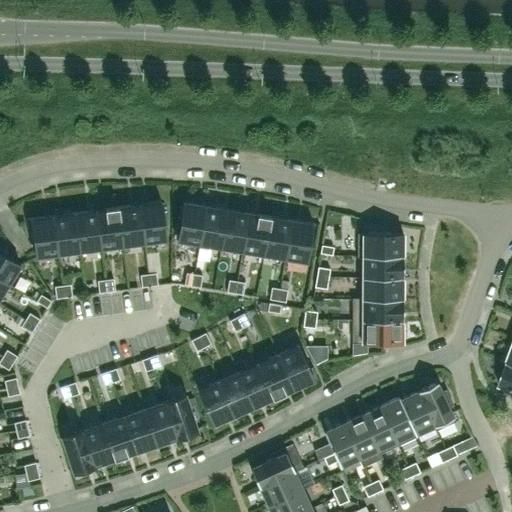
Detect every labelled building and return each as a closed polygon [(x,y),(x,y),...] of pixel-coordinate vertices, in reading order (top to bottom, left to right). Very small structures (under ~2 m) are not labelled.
[(161,200),(138,203),(143,242),(166,239),(161,200)] [(199,244),(205,205),(183,201),(177,240),(199,244)] [(143,242),(138,203),(117,206),(122,245),(143,242)] [(220,247),(227,209),(205,205),(199,244),(220,247)] [(122,245),(117,206),(95,209),(101,248),(122,245)] [(101,248),(95,209),(74,212),(79,251),(101,248)] [(241,251),(248,212),(227,209),(220,247),(241,251)] [(79,251),(74,212),(53,215),(58,254),(79,251)] [(263,254),(269,216),(248,212),(241,251),(263,254)] [(58,254),(53,215),(26,218),(28,232),(32,231),(35,257),(58,254)] [(284,258),(290,219),(269,216),(263,254),(284,258)] [(313,223),(290,219),(284,258),(306,262),(313,223)] [(402,232),(376,232),(376,231),(368,231),(368,232),(362,232),(357,232),(357,255),(402,255),(402,232)] [(332,255),(333,247),(321,244),(320,252),(332,255)] [(0,278),(8,283),(20,264),(0,251),(0,278)] [(402,276),(402,255),(357,255),(361,256),(361,276),(402,276)] [(328,278),(329,268),(317,266),(316,276),(328,278)] [(156,272),(148,273),(149,286),(157,284),(156,272)] [(192,286),(194,274),(186,272),(184,284),(192,286)] [(149,286),(148,273),(139,275),(141,287),(149,286)] [(202,275),(194,274),(192,286),(200,287),(202,275)] [(326,288),(328,278),(316,276),(314,286),(326,288)] [(402,298),(402,276),(361,276),(361,297),(351,297),(351,298),(402,298)] [(113,278),(105,279),(106,291),(114,290),(113,278)] [(106,291),(105,279),(97,280),(98,292),(106,291)] [(234,293),(236,281),(228,279),(226,291),(234,293)] [(244,282),(236,281),(234,293),(242,294),(244,282)] [(70,284),(62,285),(64,297),(72,296),(70,284)] [(64,297),(62,285),(54,286),(55,298),(64,297)] [(277,300),(279,288),(271,286),(269,299),(277,300)] [(287,289),(279,288),(277,300),(285,301),(287,289)] [(36,301),(46,307),(51,300),(40,294),(36,301)] [(402,320),(402,298),(351,298),(351,319),(402,320)] [(279,312),(280,304),(268,302),(267,310),(279,312)] [(316,312),(304,310),(303,320),(315,322),(316,312)] [(29,312),(25,319),(35,326),(39,319),(29,312)] [(249,323),(243,313),(236,316),(242,327),(249,323)] [(19,315),(14,322),(20,326),(25,319),(19,315)] [(242,327),(236,316),(229,320),(234,331),(242,327)] [(31,332),(35,326),(25,319),(20,326),(31,332)] [(402,342),(402,320),(351,319),(351,342),(402,342)] [(313,331),(315,322),(303,320),(301,330),(313,331)] [(210,343),(205,332),(198,336),(203,347),(210,343)] [(203,347),(198,336),(190,339),(196,350),(203,347)] [(297,344),(277,353),(293,389),(317,378),(312,366),(308,367),(297,344)] [(16,355),(6,349),(2,356),(12,362),(16,355)] [(293,389),(277,353),(257,361),(273,397),(293,389)] [(160,365),(156,354),(149,356),(153,368),(160,365)] [(0,364),(8,369),(12,362),(2,356),(0,358),(0,364)] [(153,368),(149,356),(141,359),(145,371),(153,368)] [(273,397),(257,361),(237,370),(253,406),(273,397)] [(511,362),(507,361),(498,384),(511,389),(511,362)] [(119,379),(115,368),(108,370),(112,382),(119,379)] [(112,382),(108,370),(100,373),(104,384),(112,382)] [(253,406),(237,370),(217,379),(233,415),(253,406)] [(4,380),(5,388),(17,385),(15,377),(4,380)] [(233,415),(217,379),(197,388),(213,424),(233,415)] [(78,393),(74,381),(67,384),(71,395),(78,393)] [(435,430),(455,421),(448,405),(452,404),(445,390),(442,392),(437,381),(417,390),(434,425),(433,426),(435,430)] [(71,395),(67,384),(59,387),(63,398),(71,395)] [(19,393),(17,385),(5,388),(7,396),(19,393)] [(416,390),(399,398),(415,434),(416,433),(433,426),(434,425),(417,390),(416,390)] [(185,393),(164,401),(176,438),(197,430),(185,393)] [(380,404),(398,444),(417,436),(416,433),(415,434),(399,398),(398,396),(380,404)] [(176,438),(164,401),(143,407),(156,445),(176,438)] [(398,444),(380,404),(361,413),(379,453),(380,453),(397,445),(398,444)] [(156,445),(143,407),(123,414),(135,451),(156,445)] [(361,413),(343,421),(359,457),(358,458),(362,466),(382,457),(380,453),(379,453),(361,413)] [(135,451),(123,414),(102,421),(115,458),(135,451)] [(13,422),(15,430),(27,427),(25,419),(13,422)] [(115,458),(102,421),(82,428),(94,465),(115,458)] [(329,442),(333,452),(337,461),(339,466),(358,458),(359,457),(343,421),(323,430),(329,442)] [(29,435),(27,427),(15,430),(17,438),(29,435)] [(94,465),(82,428),(60,435),(73,472),(94,465)] [(249,467),(258,487),(294,470),(294,471),(303,467),(292,443),(292,442),(269,453),(271,457),(249,467)] [(313,450),(318,459),(323,457),(333,452),(329,442),(313,450)] [(449,458),(456,455),(452,445),(445,448),(449,458)] [(449,458),(445,448),(437,452),(438,455),(441,462),(449,458)] [(335,461),(337,461),(333,452),(323,457),(327,465),(335,461)] [(23,464),(25,472),(37,469),(35,461),(23,464)] [(415,462),(408,465),(412,475),(420,472),(415,462)] [(294,470),(258,487),(267,505),(303,489),(302,488),(314,483),(306,465),(303,467),(294,471),(294,470)] [(404,479),(412,475),(408,465),(399,469),(404,479)] [(39,477),(37,469),(25,472),(27,480),(39,477)] [(378,479),(370,482),(375,492),(382,489),(378,479)] [(367,496),(375,492),(370,482),(362,486),(367,496)] [(331,489),(335,496),(345,492),(341,484),(331,489)] [(303,489),(267,505),(270,511),(300,511),(311,507),(303,489)] [(348,500),(345,492),(335,496),(338,504),(348,500)]
